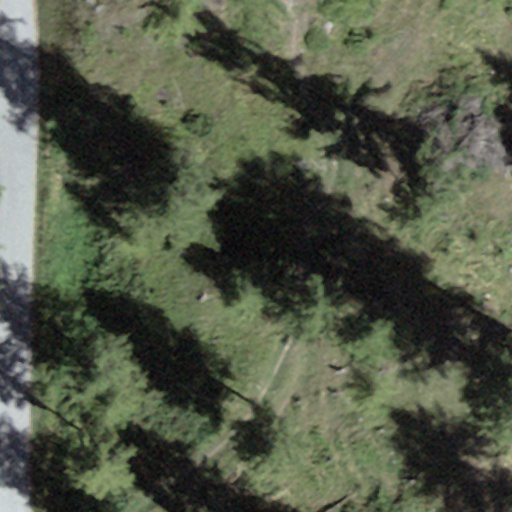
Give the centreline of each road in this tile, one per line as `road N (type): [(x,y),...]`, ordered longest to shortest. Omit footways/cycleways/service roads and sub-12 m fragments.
road 1 (unknown): [(295,0),(305,80),(339,153),(298,353),(228,438),(123,511)]
road 2 (unclassified): [(12,0),(9,511)]
